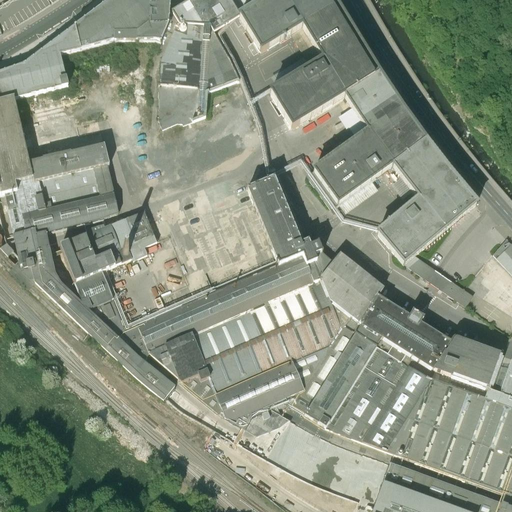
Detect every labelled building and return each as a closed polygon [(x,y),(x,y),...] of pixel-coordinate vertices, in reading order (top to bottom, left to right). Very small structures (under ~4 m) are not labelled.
[(113,0),(24,67),(0,75),(0,197),(1,198),(1,197),(4,197),(17,194),(17,193),(15,186),(33,181),(29,165),(14,102),(20,101),(22,101),(22,100),(28,99),(30,99),(30,98),(36,97),(38,97),(38,96),(44,95),(46,95),(46,94),(51,93),(52,93),(53,93),(53,92),(59,91),(61,91),(61,90),(67,89),(67,90),(68,89),(60,58),(69,56),(71,56),(70,56),(89,51),(91,51),(91,50),(101,48),(103,48),(103,47),(111,45),(112,45),(113,45),(114,45),(115,44),(122,44),(122,45),(123,44),(126,44),(126,45),(127,44),(144,44),(144,45),(145,45),(145,44),(155,44),(159,45),(159,46),(160,46),(168,28),(170,7),(170,0),(113,0)] [(194,0),(193,1),(194,3),(194,4),(193,5),(186,5),(171,15),(178,26),(178,27),(179,27),(202,29),(203,29),(203,28),(204,28),(205,29),(209,29),(210,29),(211,30),(215,38),(239,20),(240,20),(227,0),(194,0)] [(227,0),(240,20),(239,20),(260,55),(296,34),(300,41),(295,44),(297,49),(305,44),(311,55),(304,59),(307,64),(312,60),(316,67),(269,96),(291,131),(344,99),(379,77),(379,76),(368,59),(358,42),(347,22),(332,0),(227,0)] [(177,27),(176,27),(177,28),(161,63),(160,86),(159,86),(158,87),(158,122),(162,132),(177,126),(182,126),(183,128),(192,124),(205,119),(207,95),(237,84),(237,85),(238,84),(239,84),(238,81),(230,64),(215,38),(211,30),(210,29),(209,29),(205,29),(204,28),(203,28),(203,29),(202,29),(179,27),(178,27),(178,26),(177,26),(177,27)] [(379,77),(344,99),(367,134),(313,174),(337,208),(392,168),(418,201),(377,236),(403,268),(404,267),(414,259),(476,206),(450,175),(425,143),(401,110),(379,77)] [(90,151),(29,165),(33,181),(34,185),(107,168),(107,169),(109,168),(104,148),(102,148),(92,151),(91,150),(90,151)] [(34,185),(33,185),(40,213),(113,196),(107,169),(107,168),(34,185)] [(301,246),(274,181),(273,180),(247,191),(247,192),(249,196),(278,266),(278,268),(302,258),(307,270),(313,267),(319,281),(332,264),(322,255),(318,245),(311,248),(308,243),(301,246)] [(33,181),(15,186),(17,193),(17,194),(25,234),(27,247),(39,244),(37,237),(42,236),(41,235),(37,215),(40,214),(40,213),(33,185),(34,185),(33,181)] [(17,194),(4,197),(5,200),(14,237),(25,234),(17,194)] [(113,196),(40,213),(40,214),(37,215),(41,235),(44,235),(45,235),(99,222),(118,216),(118,215),(113,196)] [(102,229),(96,230),(95,230),(89,232),(77,236),(77,237),(76,238),(77,241),(61,247),(60,248),(60,249),(75,285),(83,306),(84,308),(114,336),(126,331),(102,273),(109,270),(110,270),(110,269),(120,265),(132,260),(133,262),(133,263),(134,262),(147,257),(144,249),(156,244),(156,245),(157,244),(145,215),(144,213),(143,214),(123,223),(123,222),(104,230),(103,229),(102,228),(102,229)] [(37,237),(39,244),(27,247),(25,234),(14,237),(20,266),(27,265),(28,270),(32,269),(35,282),(134,376),(150,389),(164,400),(174,387),(163,378),(171,373),(164,366),(155,372),(144,362),(149,353),(148,352),(142,350),(139,358),(127,347),(126,347),(114,336),(84,308),(83,306),(60,284),(54,275),(45,235),(44,235),(41,235),(42,236),(37,237)] [(511,246),(508,243),(494,258),(511,275),(511,246)] [(352,334),(357,325),(434,373),(451,379),(488,392),(501,357),(458,341),(456,340),(454,341),(453,342),(451,345),(420,326),(422,322),(423,323),(424,320),(412,313),(411,315),(409,319),(378,299),(383,292),(383,291),(382,290),(339,256),(332,264),(319,281),(341,333),(342,332),(341,331),(344,330),(345,331),(346,330),(352,334)] [(511,361),(499,396),(488,392),(451,379),(434,373),(357,325),(352,334),(346,330),(345,331),(344,330),(341,331),(342,332),(341,333),(319,281),(313,267),(307,270),(302,258),(278,268),(278,266),(218,292),(217,291),(216,292),(181,307),(126,331),(114,336),(126,347),(127,347),(131,346),(142,350),(148,352),(149,353),(164,366),(171,373),(181,381),(182,382),(206,372),(214,394),(222,412),(220,412),(214,421),(217,423),(218,423),(213,431),(210,436),(233,448),(232,450),(245,463),(265,479),(288,495),(309,509),(315,511),(511,511),(508,510),(509,508),(501,505),(393,466),(370,458),(364,456),(363,456),(342,449),(330,443),(319,438),(314,435),(306,431),(297,425),(280,416),(278,410),(287,406),(305,417),(312,421),(319,426),(326,430),(374,448),(397,457),(504,496),(511,498),(511,361)] [(414,259),(404,267),(466,309),(472,299),(414,259)] [(297,425),(306,431),(312,421),(305,417),(297,425)] [(319,438),(326,430),(319,426),(314,435),(319,438)] [(393,466),(397,457),(374,448),(370,458),(393,466)] [(511,498),(504,496),(501,505),(509,508),(508,510),(511,511),(511,498)]
